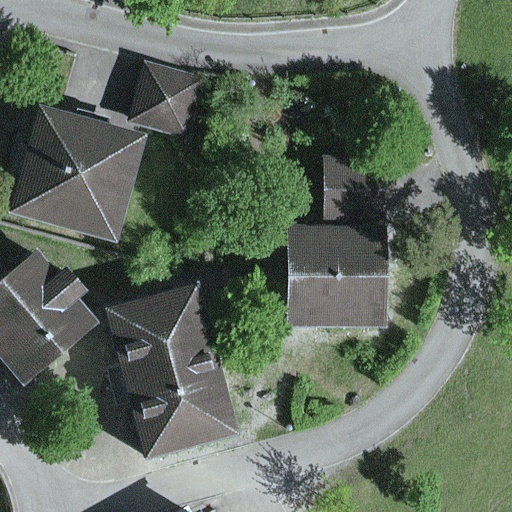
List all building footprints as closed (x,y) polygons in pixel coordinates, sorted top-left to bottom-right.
[(202,78),(133,61),(119,119),(188,135),(202,78)] [(138,139),(25,110),(0,208),(0,220),(110,248),(138,139)] [(373,154),(309,153),(308,213),(373,214),(373,154)] [(383,228),(282,227),(281,332),(383,332),(383,228)] [(49,245),(0,285),(0,342),(34,383),(111,319),(49,245)] [(211,270),(112,294),(150,448),(249,423),(211,270)] [(230,511),(221,494),(190,511),(230,511)]
